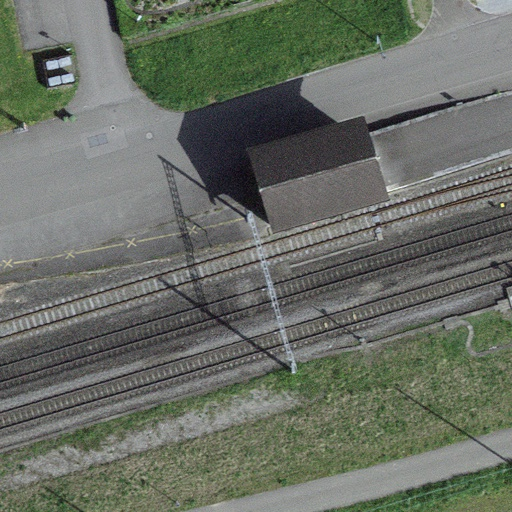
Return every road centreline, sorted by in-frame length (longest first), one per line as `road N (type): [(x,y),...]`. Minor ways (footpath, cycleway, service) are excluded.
road 1 (residential): [(109,150),(511,41)]
road 2 (unclassified): [(254,511),(511,442)]
road 3 (residential): [(109,150),(79,0)]
